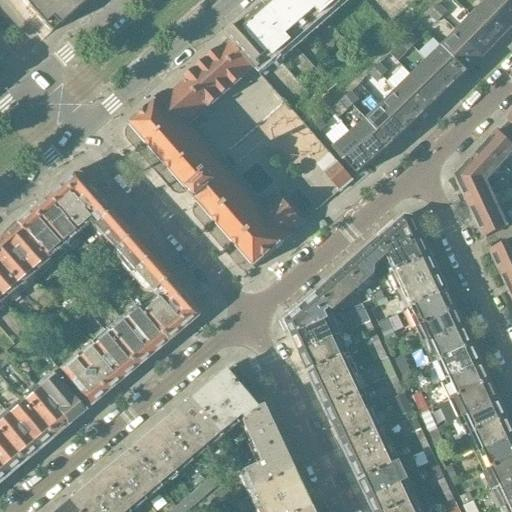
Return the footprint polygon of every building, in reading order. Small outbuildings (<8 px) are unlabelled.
[(52,0),(20,0),(20,1),(33,17),(52,0)] [(87,1),(86,0),(52,0),(33,17),(49,35),(87,1)] [(270,0),(228,37),(229,39),(255,69),(260,75),(347,0),(270,0)] [(511,0),(487,0),(486,2),(511,27),(511,0)] [(511,28),(511,27),(486,2),(471,17),(498,43),(511,28)] [(446,13),(439,6),(434,11),(442,18),(446,13)] [(442,18),(434,11),(429,16),(437,23),(442,18)] [(498,43),(471,17),(456,32),(483,58),(498,43)] [(483,58),(456,32),(441,48),(468,74),(483,58)] [(418,43),(410,35),(405,40),(412,48),(418,43)] [(258,210),(225,172),(186,128),(255,69),(229,39),(170,91),(168,89),(128,125),(255,269),(297,231),(296,230),(303,223),(276,193),(258,210)] [(412,48),(405,40),(400,45),(407,53),(412,48)] [(468,74),(441,48),(426,62),(452,88),(468,74)] [(452,88),(426,62),(411,77),(437,103),(452,88)] [(387,72),(379,64),(374,69),(382,77),(387,72)] [(382,77),(374,69),(369,74),(377,82),(382,77)] [(437,103),(411,77),(396,92),(422,118),(437,103)] [(422,118),(396,92),(380,107),(406,133),(422,118)] [(358,101),(351,93),(345,97),(352,106),(358,101)] [(352,106),(345,97),(340,102),(347,110),(352,106)] [(406,133),(380,107),(366,121),(391,148),(406,133)] [(327,128),(319,119),(314,124),(321,132),(327,128)] [(391,148),(366,121),(351,134),(375,162),(391,148)] [(511,144),(498,131),(484,146),(504,164),(511,155),(511,144)] [(375,162),(351,134),(333,148),(357,176),(375,162)] [(484,146),(470,161),(490,179),(504,164),(484,146)] [(353,180),(336,160),(322,172),(340,192),(353,180)] [(470,161),(455,177),(467,201),(491,189),(487,182),(490,179),(470,161)] [(70,176),(59,185),(90,221),(93,225),(94,225),(109,212),(78,176),(70,176)] [(59,185),(44,199),(75,234),(90,221),(59,185)] [(491,189),(467,201),(475,220),(500,208),(491,189)] [(44,199),(29,212),(60,247),(75,234),(44,199)] [(500,208),(475,220),(484,239),(509,227),(500,208)] [(29,212),(13,226),(43,261),(60,247),(29,212)] [(129,235),(109,212),(94,225),(93,225),(90,228),(99,237),(111,251),(129,235)] [(405,217),(380,239),(391,252),(383,261),(387,266),(390,273),(430,254),(413,219),(405,217)] [(13,226),(0,236),(0,241),(30,276),(45,263),(43,261),(13,226)] [(148,256),(129,235),(111,251),(112,252),(108,256),(126,275),(148,256)] [(377,265),(380,263),(381,263),(383,261),(391,252),(380,239),(349,266),(364,283),(375,274),(377,265)] [(511,240),(490,250),(498,269),(511,262),(511,240)] [(0,241),(0,271),(16,289),(30,276),(0,241)] [(98,254),(90,245),(86,248),(85,250),(93,259),(98,254)] [(430,254),(390,273),(398,291),(438,272),(430,254)] [(166,277),(148,256),(126,275),(141,292),(149,292),(166,277)] [(511,262),(498,269),(507,287),(511,284),(511,262)] [(333,309),(364,283),(349,266),(318,293),(333,309)] [(0,271),(0,301),(0,302),(16,289),(0,271)] [(438,272),(398,291),(407,309),(446,290),(438,272)] [(196,311),(166,277),(149,292),(153,297),(154,296),(182,330),(195,319),(196,311)] [(407,309),(398,291),(394,293),(402,312),(408,310),(415,327),(455,308),(446,290),(407,309)] [(318,293),(303,307),(285,322),(291,334),(331,316),(333,309),(318,293)] [(384,298),(382,293),(373,296),(375,302),(384,298)] [(182,330),(154,296),(153,297),(137,311),(140,314),(165,344),(182,330)] [(371,306),(368,298),(360,302),(362,307),(364,309),(371,306)] [(140,314),(137,311),(133,306),(117,320),(148,358),(165,344),(140,314)] [(369,321),(364,309),(362,307),(354,311),(361,325),(362,324),(369,321)] [(455,308),(415,327),(424,345),(464,327),(455,308)] [(335,314),(331,316),(340,335),(344,333),(335,314)] [(331,316),(291,334),(299,353),(340,335),(331,316)] [(387,319),(385,320),(377,323),(385,340),(394,335),(387,319)] [(148,358),(117,320),(103,332),(106,335),(134,370),(148,358)] [(377,338),(369,321),(362,324),(370,341),(377,338)] [(432,363),(472,345),(464,327),(424,345),(432,363)] [(134,370),(106,335),(103,332),(87,345),(119,383),(134,370)] [(340,335),(299,353),(308,370),(348,352),(340,335)] [(377,338),(370,341),(365,343),(375,362),(380,359),(386,357),(377,338)] [(119,383),(87,345),(56,371),(88,409),(119,383)] [(481,363),(472,345),(432,363),(441,382),(481,363)] [(6,352),(0,357),(0,370),(12,359),(6,352)] [(348,352),(308,370),(316,389),(357,370),(348,352)] [(394,375),(386,357),(380,359),(388,377),(394,375)] [(395,361),(402,377),(411,373),(403,357),(395,361)] [(481,363),(441,382),(450,400),(489,381),(481,363)] [(259,409),(249,388),(241,369),(231,367),(206,388),(237,425),(240,424),(254,412),(259,409)] [(357,370),(316,389),(325,407),(365,388),(357,370)] [(88,409),(56,371),(34,389),(66,427),(88,409)] [(403,392),(394,375),(388,377),(397,395),(403,392)] [(489,381),(450,400),(458,418),(498,400),(489,381)] [(237,425),(206,388),(190,401),(221,438),(237,425)] [(365,388),(325,407),(333,424),(373,406),(365,388)] [(66,427),(34,389),(19,401),(50,440),(66,427)] [(411,411),(403,392),(397,395),(405,414),(411,411)] [(412,398),(419,414),(428,410),(420,394),(412,398)] [(498,400),(458,418),(466,436),(506,418),(498,400)] [(50,440),(19,401),(4,414),(36,452),(50,440)] [(221,438),(190,401),(174,415),(205,451),(221,438)] [(373,406),(333,424),(342,443),(382,425),(373,406)] [(279,452),(277,447),(259,409),(254,412),(240,424),(258,462),(279,452)] [(436,428),(428,410),(419,414),(428,432),(436,428)] [(420,428),(411,411),(405,414),(413,431),(420,428)] [(36,452),(4,414),(0,417),(0,441),(20,465),(36,452)] [(205,451),(174,415),(158,428),(189,465),(205,451)] [(511,429),(506,418),(466,436),(475,455),(511,437),(511,429)] [(382,425),(342,443),(350,461),(390,442),(382,425)] [(189,465),(158,428),(143,440),(174,477),(189,465)] [(428,447),(420,428),(413,431),(422,450),(428,447)] [(444,445),(436,428),(428,432),(435,448),(444,445)] [(511,437),(475,455),(483,472),(511,459),(511,437)] [(174,477),(143,440),(128,453),(158,490),(174,477)] [(20,465),(0,441),(0,471),(5,478),(20,465)] [(390,442),(350,461),(359,479),(399,461),(390,442)] [(246,464),(242,452),(238,443),(234,446),(230,449),(238,468),(246,464)] [(437,465),(428,447),(422,450),(431,468),(437,465)] [(289,473),(279,452),(258,462),(259,464),(240,473),(238,477),(246,493),(289,473)] [(158,490),(128,453),(113,466),(142,503),(158,490)] [(511,459),(483,472),(492,490),(511,481),(511,459)] [(232,471),(226,463),(224,461),(217,466),(226,476),(232,471)] [(399,461),(359,479),(367,497),(407,479),(399,461)] [(437,465),(431,468),(439,486),(445,483),(437,465)] [(132,511),(142,503),(113,466),(97,479),(125,511),(132,511)] [(219,482),(226,476),(217,466),(210,472),(219,482)] [(459,484),(451,466),(445,469),(453,486),(459,484)] [(255,511),(298,491),(289,473),(246,493),(255,511)] [(213,475),(204,483),(210,490),(219,482),(213,475)] [(125,511),(97,479),(82,491),(99,511),(125,511)] [(407,479),(367,497),(374,511),(382,511),(416,497),(407,479)] [(511,481),(492,490),(500,508),(511,503),(511,481)] [(204,483),(189,496),(195,504),(210,490),(204,483)] [(445,483),(439,486),(448,504),(454,501),(445,483)] [(99,511),(82,491),(67,504),(73,511),(99,511)] [(229,502),(224,491),(212,497),(217,508),(229,502)] [(300,511),(306,509),(298,491),(255,511),(254,511),(300,511)] [(468,492),(458,497),(462,505),(472,500),(468,492)] [(189,496),(174,509),(176,511),(185,511),(195,504),(189,496)] [(422,511),(416,497),(382,511),(422,511)] [(448,504),(441,507),(443,511),(458,511),(454,501),(448,504)] [(463,506),(465,511),(477,511),(473,502),(463,506)] [(511,511),(511,503),(500,508),(501,511),(511,511)]
